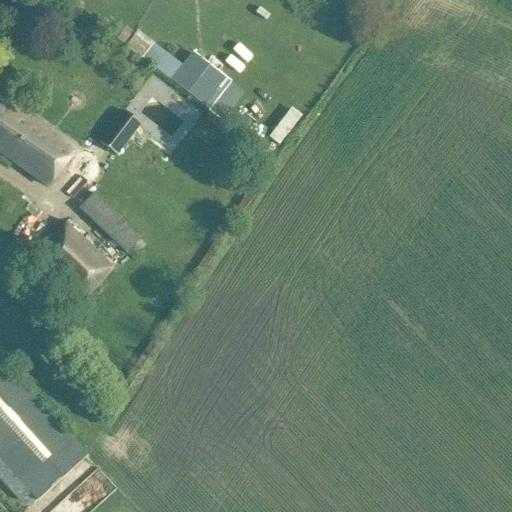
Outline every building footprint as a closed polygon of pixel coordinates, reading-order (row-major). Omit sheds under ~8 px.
[(206,106),(226,76),(189,51),(180,65),(153,47),(142,64),(206,106)] [(1,103),(0,104),(0,153),(47,188),(72,154),(1,103)] [(112,126),(100,142),(116,155),(128,138),(112,126)] [(148,141),(141,151),(166,168),(173,158),(148,141)] [(94,193),(79,209),(126,253),(141,237),(94,193)] [(114,266),(67,222),(35,257),(82,300),(114,266)] [(0,459),(32,494),(39,501),(87,456),(0,361),(0,459)] [(0,459),(0,480),(21,503),(32,494),(0,459)]
